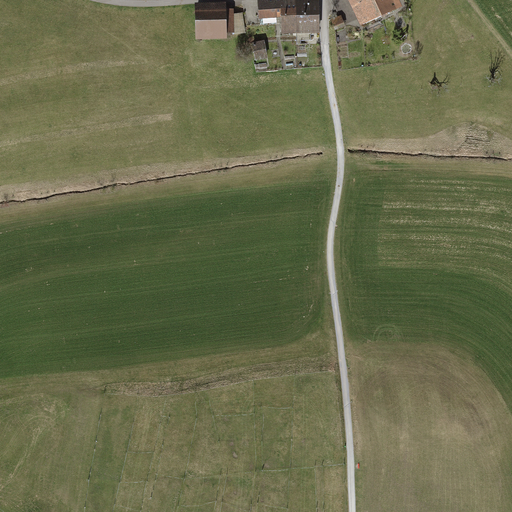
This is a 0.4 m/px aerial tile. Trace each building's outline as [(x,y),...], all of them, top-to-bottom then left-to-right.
[(278,11),(277,0),(255,0),(256,22),(278,21),(278,11)] [(277,0),(278,11),(295,11),(295,18),(317,17),(315,0),(277,0)] [(371,0),(346,0),(358,27),(379,18),(371,0)] [(371,0),(379,18),(399,9),(395,0),(371,0)] [(223,6),(193,6),(193,41),(223,41),(223,35),(232,35),(232,12),(223,12),(223,6)] [(278,11),(278,21),(279,37),(317,35),(317,17),(295,18),(295,11),(278,11)] [(343,27),(339,17),(330,21),(334,31),(343,27)] [(251,45),(253,63),(264,61),(262,44),(251,45)]
